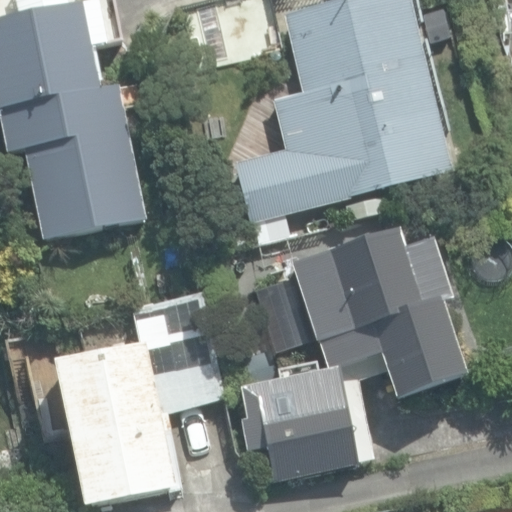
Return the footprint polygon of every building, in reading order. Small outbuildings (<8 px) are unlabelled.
[(225,0),(183,10),(197,72),(282,52),(270,0),(225,0)] [(236,165),(251,225),(452,175),(409,0),(364,0),(285,20),(303,94),(275,102),(287,153),(236,165)] [(25,153),(43,243),(147,221),(119,89),(101,93),(84,8),(0,24),(0,126),(6,157),(25,153)] [(326,228),(332,252),(394,234),(383,196),(345,206),(349,222),(326,228)] [(265,450),(274,483),(372,463),(361,398),(376,376),(388,374),(397,402),(464,379),(440,306),(450,303),(432,244),(404,253),(398,235),(394,237),(294,269),(328,374),(243,390),(246,422),(242,423),(248,453),(265,450)] [(54,370),(86,511),(182,489),(166,417),(224,401),(198,295),(136,311),(145,349),(54,370)]
